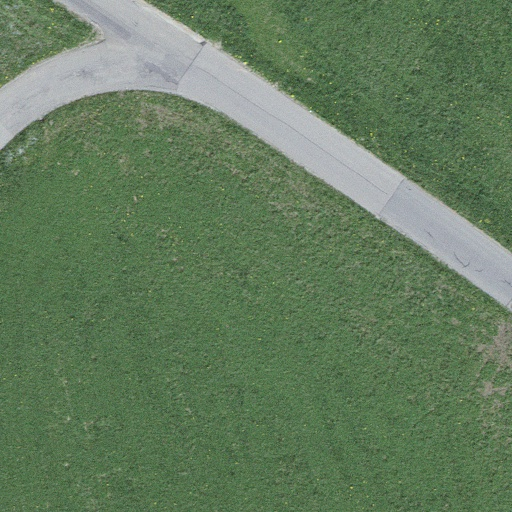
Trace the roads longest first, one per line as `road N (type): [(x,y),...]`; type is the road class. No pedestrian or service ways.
road 1 (unclassified): [(511,283),(168,47)]
road 2 (unclassified): [(0,119),(77,71),(168,47)]
